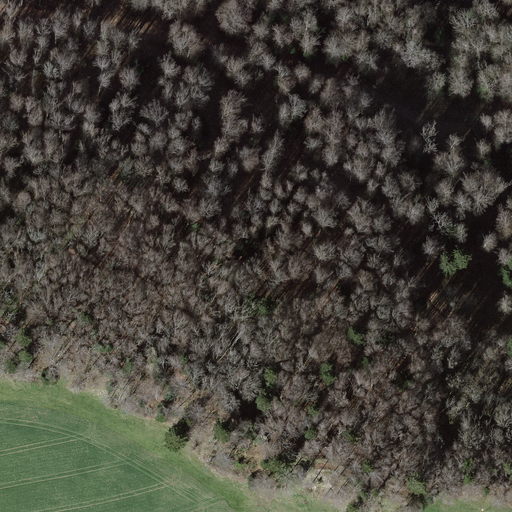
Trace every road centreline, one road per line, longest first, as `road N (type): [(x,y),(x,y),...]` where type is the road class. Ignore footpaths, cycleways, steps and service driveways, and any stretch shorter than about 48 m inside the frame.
road 1 (track): [(86,18),(202,90),(366,212),(410,275),(465,324),(511,343)]
road 2 (track): [(511,118),(431,122),(371,90),(153,28),(0,8)]
